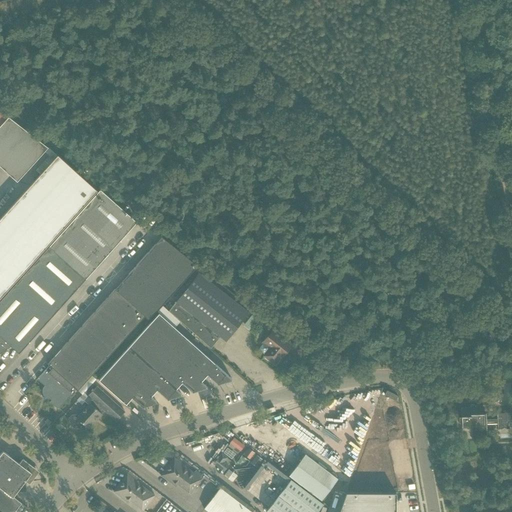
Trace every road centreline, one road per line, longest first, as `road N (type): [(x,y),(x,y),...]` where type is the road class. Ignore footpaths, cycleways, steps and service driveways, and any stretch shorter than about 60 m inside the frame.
road 1 (unclassified): [(80,476),(145,440),(293,392),(371,379),(407,388)]
road 2 (track): [(476,0),(511,210)]
road 3 (unknown): [(0,390),(135,239)]
road 4 (unclassified): [(431,511),(407,388)]
